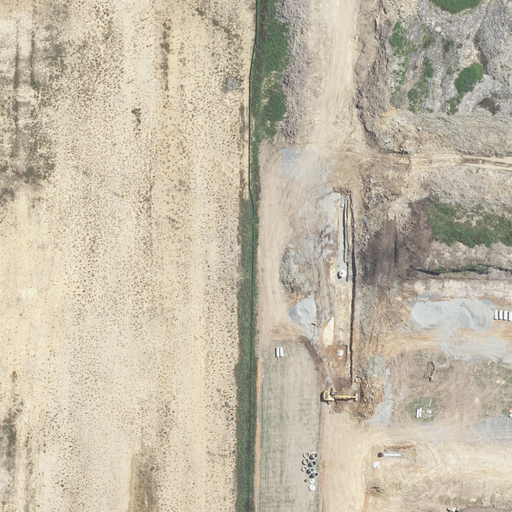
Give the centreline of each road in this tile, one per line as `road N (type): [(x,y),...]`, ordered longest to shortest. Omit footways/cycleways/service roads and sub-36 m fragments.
road 1 (unknown): [(148,511),(147,0)]
road 2 (unknown): [(0,312),(255,316)]
road 3 (residential): [(361,0),(359,211)]
road 4 (residential): [(356,456),(511,458)]
road 5 (residential): [(357,318),(511,335)]
road 6 (residential): [(359,211),(511,224)]
road 7 (residential): [(357,318),(356,456)]
